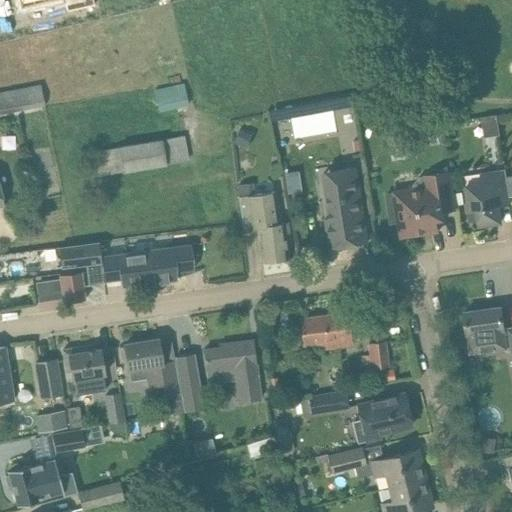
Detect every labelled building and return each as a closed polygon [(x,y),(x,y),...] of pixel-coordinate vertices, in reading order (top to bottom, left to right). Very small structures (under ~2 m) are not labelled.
[(19,0),(22,8),(54,0),(63,0),(67,12),(94,5),(92,0),(19,0)] [(154,90),(159,113),(189,106),(184,83),(154,90)] [(0,115),(45,106),(41,84),(0,92),(0,115)] [(377,91),(356,95),(361,115),(381,110),(377,91)] [(242,146),(248,133),(239,129),(234,142),(242,146)] [(94,152),(98,175),(189,160),(185,135),(94,152)] [(331,217),(326,218),(330,248),(368,242),(356,168),(324,173),(331,217)] [(479,225),(482,225),(486,228),(492,227),(495,223),(502,222),(498,199),(510,198),(507,178),(506,169),(481,173),(482,184),(466,187),(466,191),(469,209),(467,209),(469,223),(479,221),(479,225)] [(297,171),(284,173),(287,194),(301,192),(297,171)] [(390,224),(399,222),(401,237),(439,232),(436,217),(441,216),(440,212),(455,209),(452,190),(448,172),(425,176),(425,177),(419,178),(413,186),(413,190),(385,194),(390,224)] [(289,241),(286,222),(279,224),(273,191),(238,197),(243,230),(257,227),(262,262),(288,258),(285,241),(289,241)] [(98,242),(59,247),(62,269),(87,265),(101,263),(100,257),(98,242)] [(178,247),(100,257),(101,263),(102,269),(126,266),(128,279),(181,272),(178,247)] [(81,271),(59,274),(63,302),(85,299),(81,271)] [(57,295),(55,279),(40,280),(42,296),(57,295)] [(511,327),(505,328),(502,307),(465,312),(471,353),(510,348),(511,356),(511,327)] [(336,342),(351,340),(369,338),(367,321),(349,323),(347,312),(300,318),(303,346),(319,344),(320,349),(337,347),(336,342)] [(175,361),(162,363),(158,339),(124,345),(128,369),(146,366),(149,386),(164,383),(167,400),(163,401),(165,412),(183,409),(175,361)] [(269,392),(265,363),(255,364),(252,340),(220,344),(220,348),(204,350),(207,370),(215,369),(217,382),(237,379),(239,396),(269,392)] [(368,344),(369,355),(362,355),(363,367),(387,365),(385,343),(368,344)] [(105,390),(102,375),(104,374),(100,349),(88,351),(87,346),(63,350),(66,372),(71,371),(73,380),(74,380),(76,395),(105,390)] [(0,347),(0,401),(13,400),(4,347),(0,347)] [(193,350),(174,353),(184,411),(203,408),(193,350)] [(35,362),(41,398),(61,394),(55,359),(35,362)] [(310,398),(313,412),(347,406),(344,392),(310,398)] [(105,396),(108,416),(121,414),(118,393),(105,396)] [(358,404),(361,419),(352,421),(357,443),(379,438),(378,434),(411,426),(403,393),(358,404)] [(64,411),(35,416),(38,433),(67,428),(64,411)] [(274,424),(276,436),(279,450),(293,447),(288,422),(274,424)] [(85,446),(81,429),(52,435),(56,451),(85,446)] [(279,450),(276,436),(248,444),(252,456),(279,450)] [(386,472),(390,487),(424,478),(417,450),(364,464),(360,448),(327,457),(331,472),(355,466),(358,478),(375,473),(375,475),(386,472)] [(40,497),(63,491),(54,460),(31,466),(31,464),(19,467),(18,463),(9,465),(10,470),(8,470),(10,475),(5,476),(8,488),(13,487),(18,505),(41,499),(40,497)] [(300,476),(285,479),(289,498),(304,494),(300,476)] [(424,478),(390,487),(394,501),(383,503),(384,511),(410,511),(432,507),(424,478)] [(123,498),(119,482),(78,493),(82,509),(123,498)]
